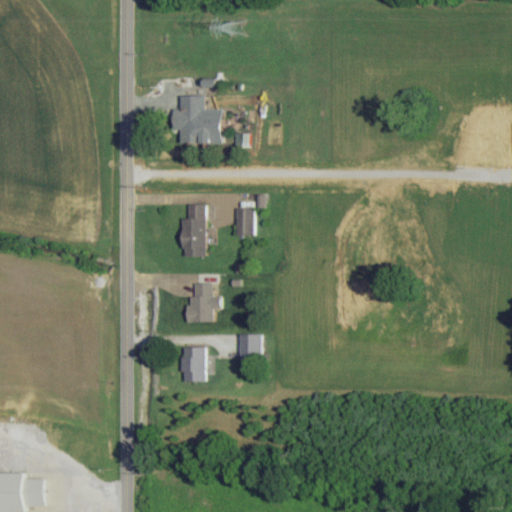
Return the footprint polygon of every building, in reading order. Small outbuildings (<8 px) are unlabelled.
[(208,96),(183,95),(183,109),(176,109),(176,130),(184,130),(184,144),(225,144),(225,109),(208,109),(208,96)] [(252,134),(240,134),(240,147),(252,147),(252,134)] [(208,204),(192,205),(192,218),(185,218),(186,257),(209,256),(208,204)] [(240,235),(257,236),(257,209),(240,208),(240,235)] [(197,284),(197,297),(191,297),(191,322),(216,322),(216,309),(225,309),(224,296),(216,296),(216,283),(197,284)] [(243,335),(243,358),(265,358),(265,334),(243,335)] [(210,382),(208,347),(185,348),(187,383),(210,382)] [(0,511),(29,511),(29,505),(47,505),(47,477),(28,477),(28,471),(0,471),(0,511)]
